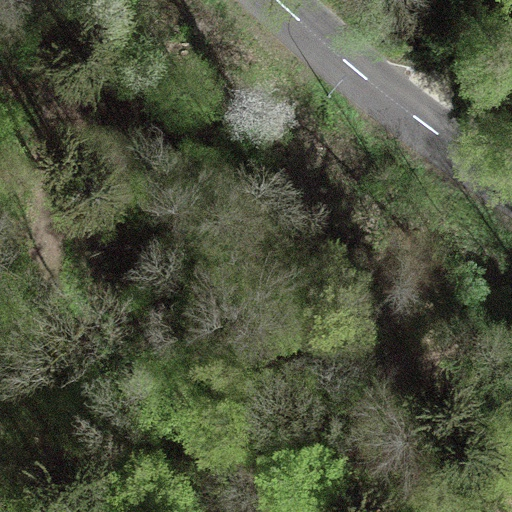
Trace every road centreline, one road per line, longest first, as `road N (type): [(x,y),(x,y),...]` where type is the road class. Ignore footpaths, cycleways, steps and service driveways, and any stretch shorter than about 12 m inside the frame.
road 1 (track): [(56,0),(55,178),(5,511)]
road 2 (tertiary): [(511,185),(440,137),(279,0)]
road 3 (track): [(428,0),(426,49),(440,137)]
